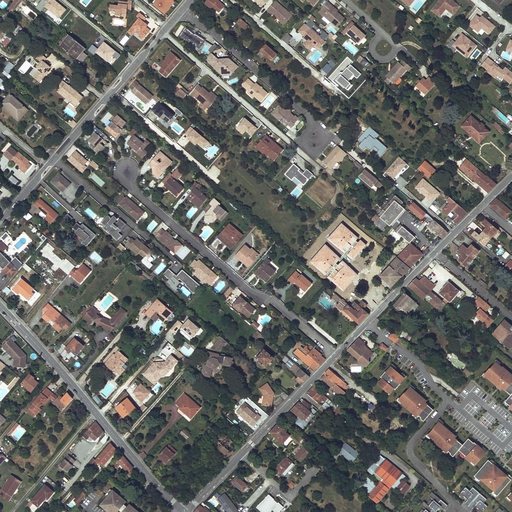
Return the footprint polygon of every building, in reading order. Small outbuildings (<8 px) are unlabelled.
[(15,0),(9,8),(13,11),(20,3),(16,0),(15,0)] [(122,1),(122,6),(118,5),(110,5),(109,11),(115,12),(115,15),(121,16),(121,13),(127,14),(127,10),(131,10),(132,1),(128,0),(128,2),(122,1)] [(157,0),(154,5),(164,14),(175,2),(173,1),(173,0),(157,0)] [(207,0),(204,3),(211,9),(213,7),(219,12),(225,6),(217,0),(207,0)] [(439,0),(432,10),(440,16),(444,11),(446,8),(449,11),(453,14),(460,6),(453,1),(452,0),(439,0)] [(268,9),(272,11),(271,12),(279,19),(280,19),(281,20),(281,21),(280,22),(284,25),(292,16),(289,12),(275,1),(268,9)] [(333,7),(327,2),(322,8),(327,13),(324,16),(324,17),(322,19),(328,24),(330,21),(337,27),(344,18),(337,12),(332,8),(333,7)] [(318,12),(324,17),(324,16),(327,13),(322,8),(318,12)] [(495,26),(487,20),(486,21),(484,20),(485,19),(482,16),(480,18),(476,15),(469,25),(478,32),(481,28),(489,34),(495,26)] [(236,22),(243,28),(246,24),(240,18),(236,22)] [(313,21),(311,19),(306,25),(305,24),(298,31),(304,36),(303,37),(307,40),(313,46),(314,47),(316,45),(319,48),(325,41),(324,41),(329,35),(324,31),(320,35),(311,28),(315,23),(313,21)] [(344,30),(347,33),(359,43),(366,36),(361,31),(360,32),(358,30),(358,29),(354,25),(355,24),(351,21),(344,30)] [(180,36),(190,42),(191,41),(194,43),(193,44),(199,48),(205,40),(195,34),(194,34),(185,27),(180,36)] [(287,33),(282,39),(283,40),(284,39),(288,42),(292,38),(287,33)] [(457,49),(462,54),(465,51),(467,51),(470,53),(476,45),(462,34),(457,40),(458,41),(456,43),(455,42),(452,40),(446,47),(454,53),(457,49)] [(70,36),(61,47),(68,52),(72,47),(75,50),(71,54),(82,63),(88,56),(83,52),(82,50),(84,47),(70,36)] [(303,44),(310,50),(313,46),(307,40),(303,44)] [(257,55),(261,58),(263,56),(267,56),(272,60),(277,54),(266,45),(264,46),(265,47),(265,48),(263,48),(257,55)] [(160,66),(161,67),(167,60),(169,59),(173,54),(171,52),(165,59),(160,66)] [(362,73),(351,64),(355,59),(347,52),(328,76),(324,73),(322,75),(341,90),(343,87),(348,91),(354,83),(351,81),(354,77),(357,79),(362,73)] [(44,75),(47,71),(50,67),(44,62),(47,59),(40,53),(36,58),(41,62),(36,68),(38,70),(32,76),(38,81),(40,78),(42,80),(45,76),(44,75)] [(181,60),(173,54),(169,59),(168,61),(167,60),(161,67),(162,68),(159,71),(166,77),(181,60)] [(218,60),(214,56),(208,62),(215,68),(214,68),(219,72),(227,72),(227,71),(230,74),(231,74),(237,67),(229,59),(224,59),(224,61),(222,61),(222,59),(218,60)] [(510,84),(511,81),(511,72),(505,67),(503,70),(499,67),(498,67),(494,64),(495,63),(488,58),(482,65),(489,71),(488,72),(492,75),(494,72),(498,75),(502,78),(503,78),(510,84)] [(319,74),(325,78),(336,63),(330,59),(319,74)] [(360,63),(368,70),(372,66),(364,59),(360,63)] [(386,77),(394,84),(406,69),(408,71),(411,68),(403,60),(400,64),(398,62),(391,71),(392,72),(390,73),(389,72),(386,77)] [(7,72),(5,74),(12,80),(14,78),(9,74),(7,72)] [(435,83),(428,77),(425,80),(426,81),(428,83),(432,86),(435,83)] [(425,95),(432,86),(428,83),(427,84),(425,82),(426,81),(425,80),(422,78),(420,81),(418,83),(415,86),(425,95)] [(76,96),(78,93),(79,92),(69,85),(69,86),(66,83),(62,81),(56,89),(59,92),(71,101),(70,102),(75,107),(79,102),(76,99),(77,97),(76,96)] [(242,85),(249,91),(255,96),(261,102),(268,94),(256,83),(255,84),(251,81),(247,86),(244,83),(242,85)] [(146,104),(153,96),(138,84),(137,85),(134,83),(130,87),(133,90),(132,91),(146,104)] [(191,95),(194,97),(195,96),(202,102),(207,107),(208,108),(216,99),(209,93),(202,88),(199,86),(191,95)] [(175,94),(182,100),(187,94),(186,94),(181,89),(180,89),(176,94),(175,94)] [(18,117),(26,108),(10,94),(2,103),(18,117)] [(468,96),(465,99),(471,104),(472,103),(473,104),(475,102),(468,96)] [(169,126),(174,121),(171,119),(174,115),(159,100),(151,108),(169,126)] [(2,103),(0,105),(18,121),(28,110),(26,108),(18,117),(2,103)] [(285,110),(279,105),(271,113),(279,120),(280,119),(283,122),(282,123),(286,126),(288,124),(290,122),(293,125),(299,119),(295,115),(294,117),(291,113),(287,114),(287,110),(285,110)] [(174,111),(180,115),(183,112),(177,107),(174,111)] [(105,129),(115,138),(118,134),(117,133),(121,129),(119,127),(120,125),(122,127),(126,122),(118,115),(105,129)] [(235,127),(241,132),(244,128),(249,132),(255,125),(244,116),(235,127)] [(463,127),(472,135),(473,134),(479,139),(482,135),(484,137),(488,132),(483,127),(484,125),(481,123),(480,124),(471,117),(463,127)] [(492,125),(498,130),(501,127),(496,122),(492,125)] [(204,148),(210,140),(190,125),(184,133),(204,148)] [(251,136),(258,128),(255,125),(248,133),(251,136)] [(150,143),(146,140),(143,143),(134,135),(137,132),(133,129),(129,133),(133,137),(127,143),(132,148),(140,154),(139,155),(143,158),(147,153),(144,150),(147,146),(150,143)] [(88,141),(95,146),(93,149),(96,152),(97,153),(103,146),(101,144),(99,142),(102,139),(104,140),(104,141),(107,137),(99,130),(96,133),(95,133),(88,141)] [(254,145),(260,151),(262,149),(269,155),(274,160),(283,150),(276,144),(274,147),(268,142),(270,139),(266,135),(258,144),(256,142),(254,145)] [(203,149),(211,156),(217,150),(209,143),(203,149)] [(323,163),(331,169),(339,160),(340,161),(347,154),(337,146),(323,163)] [(18,164),(17,165),(19,166),(18,168),(25,173),(31,165),(29,163),(30,161),(19,151),(11,160),(15,163),(16,162),(18,164)] [(68,159),(80,170),(84,165),(87,161),(76,151),(68,159)] [(151,161),(154,164),(155,163),(156,164),(155,165),(153,168),(154,169),(156,171),(154,173),(159,177),(172,162),(160,151),(151,161)] [(497,184),(487,175),(486,176),(466,159),(463,163),(461,162),(459,164),(459,163),(457,165),(460,167),(489,193),(497,184)] [(96,169),(99,166),(93,160),(90,164),(96,169)] [(425,161),(418,169),(428,178),(435,170),(425,161)] [(294,164),(285,174),(292,181),(295,177),(304,185),(314,175),(307,169),(304,172),(303,174),(299,171),(300,169),(294,164)] [(173,174),(177,177),(178,178),(183,171),(178,168),(175,172),(173,174)] [(359,176),(372,187),(374,185),(378,180),(365,169),(359,176)] [(173,175),(170,172),(162,182),(165,184),(164,185),(169,190),(170,189),(171,190),(170,191),(177,197),(184,188),(175,180),(171,177),(173,175)] [(60,174),(52,182),(63,193),(71,184),(60,174)] [(16,184),(19,181),(12,175),(8,179),(15,185),(16,184)] [(432,202),(440,192),(423,177),(414,187),(432,202)] [(378,180),(374,185),(379,189),(383,185),(378,180)] [(188,196),(191,199),(190,201),(192,202),(193,201),(196,203),(197,202),(200,205),(203,201),(204,202),(207,198),(199,191),(202,187),(198,184),(195,182),(189,188),(192,191),(188,196)] [(450,203),(442,211),(448,216),(457,224),(465,216),(464,215),(466,212),(458,204),(456,202),(449,197),(448,195),(445,198),(447,199),(447,200),(450,203)] [(395,196),(378,216),(379,217),(380,218),(388,225),(391,222),(392,223),(395,220),(393,219),(396,217),(397,218),(402,212),(401,211),(403,208),(400,205),(403,202),(395,196)] [(144,212),(139,208),(138,209),(136,207),(137,206),(126,197),(119,204),(138,220),(144,212)] [(206,218),(208,220),(210,222),(213,222),(217,217),(219,219),(222,215),(224,217),(228,213),(219,206),(220,204),(214,198),(209,203),(213,206),(215,208),(213,210),(211,208),(205,215),(206,218)] [(45,218),(51,223),(58,215),(40,199),(35,205),(47,216),(45,218)] [(510,211),(496,199),(490,205),(507,219),(509,217),(506,215),(510,211)] [(67,214),(72,208),(66,202),(64,205),(67,209),(64,212),(67,214)] [(409,207),(409,208),(421,219),(424,215),(426,213),(413,202),(412,204),(409,207)] [(28,220),(32,215),(28,211),(23,216),(28,220)] [(444,218),(438,213),(433,219),(434,220),(439,224),(444,218)] [(112,218),(108,215),(101,222),(105,225),(103,228),(107,231),(109,232),(108,232),(117,240),(122,235),(119,232),(121,230),(114,223),(118,219),(114,215),(112,218)] [(439,224),(434,220),(433,219),(429,216),(427,218),(432,222),(428,225),(440,235),(443,238),(449,233),(439,224)] [(382,230),(387,224),(380,218),(375,223),(382,230)] [(122,229),(126,224),(120,219),(116,223),(122,229)] [(484,231),(491,238),(497,230),(486,220),(483,223),(487,227),(484,231)] [(314,226),(321,232),(324,228),(318,222),(314,226)] [(80,226),(77,223),(75,226),(77,228),(74,232),(81,237),(79,239),(86,245),(96,234),(83,223),(80,226)] [(220,235),(224,238),(222,241),(228,246),(230,244),(233,246),(241,237),(237,233),(239,232),(229,224),(220,235)] [(397,232),(409,243),(414,237),(402,226),(397,232)] [(173,237),(166,231),(165,232),(161,229),(155,236),(174,253),(181,244),(176,240),(175,240),(172,238),(173,237)] [(472,235),(484,245),(491,238),(484,231),(480,235),(475,231),(472,235)] [(1,238),(4,241),(9,236),(6,233),(1,238)] [(431,244),(432,246),(435,247),(441,240),(438,237),(431,244)] [(149,258),(153,253),(146,247),(145,248),(142,246),(144,245),(137,238),(134,241),(131,238),(126,244),(137,255),(139,253),(144,258),(146,255),(149,258)] [(12,279),(19,271),(15,267),(11,262),(2,253),(7,247),(1,242),(0,242),(0,265),(2,267),(3,269),(2,270),(5,274),(7,273),(12,279)] [(183,246),(181,244),(174,253),(175,254),(183,246)] [(397,257),(410,268),(423,255),(422,254),(420,252),(418,250),(410,244),(397,257)] [(236,255),(244,261),(245,260),(250,265),(258,256),(250,250),(245,245),(236,255)] [(460,249),(472,259),(479,251),(472,245),(468,249),(463,245),(460,249)] [(252,248),(250,250),(258,256),(259,255),(252,248)] [(458,252),(462,256),(459,260),(466,266),(469,263),(472,259),(460,249),(458,252)] [(506,250),(502,255),(505,258),(510,254),(506,250)] [(236,255),(235,256),(249,267),(250,265),(245,260),(244,261),(236,255)] [(16,257),(11,262),(15,267),(20,261),(16,257)] [(380,276),(391,287),(402,276),(407,271),(406,270),(409,268),(410,268),(397,257),(390,266),(380,276)] [(254,273),(258,277),(259,275),(263,279),(267,282),(276,272),(268,265),(271,262),(266,258),(254,273)] [(192,268),(198,262),(195,259),(190,265),(192,268)] [(139,267),(131,261),(130,263),(133,265),(132,266),(137,270),(139,267)] [(203,277),(205,280),(208,282),(212,282),(215,278),(215,275),(202,263),(200,264),(198,262),(192,268),(195,270),(195,271),(197,270),(204,276),(203,277)] [(26,264),(23,267),(29,272),(32,269),(26,264)] [(72,276),(79,282),(84,276),(86,278),(91,271),(83,264),(77,271),(72,276)] [(195,292),(201,286),(182,270),(179,274),(177,276),(175,274),(168,268),(164,274),(170,279),(167,282),(171,286),(170,286),(175,291),(178,288),(177,286),(180,282),(178,280),(180,279),(186,285),(190,289),(191,288),(194,290),(193,291),(195,292)] [(192,273),(203,283),(205,280),(203,277),(204,276),(197,270),(195,271),(195,270),(192,273)] [(298,285),(305,291),(312,284),(301,274),(300,275),(296,271),(288,279),(293,284),(295,282),(296,281),(299,284),(298,285)] [(419,281),(431,291),(435,286),(429,281),(427,283),(425,281),(426,279),(423,276),(419,281)] [(20,292),(29,301),(34,294),(31,292),(34,289),(21,278),(12,289),(16,293),(18,291),(20,292)] [(447,305),(446,304),(441,300),(432,292),(431,291),(419,281),(416,278),(408,286),(423,299),(425,298),(437,309),(442,304),(445,307),(447,305)] [(478,282),(486,288),(488,286),(480,279),(478,282)] [(449,301),(450,302),(459,291),(449,282),(440,293),(444,297),(441,300),(446,304),(449,301)] [(226,298),(233,290),(230,288),(224,296),(226,298)] [(335,293),(341,299),(344,301),(348,304),(350,307),(351,306),(355,302),(355,301),(347,294),(345,296),(338,290),(335,293)] [(29,301),(20,292),(18,295),(28,304),(31,301),(29,301)] [(330,299),(337,304),(339,301),(341,299),(335,293),(330,299)] [(394,305),(399,310),(401,307),(408,313),(416,303),(404,293),(401,297),(402,297),(400,300),(400,299),(394,305)] [(489,326),(495,319),(486,312),(491,305),(479,296),(474,302),(478,306),(473,313),(489,326)] [(254,309),(250,305),(249,307),(246,304),(247,303),(240,297),(234,304),(248,317),(254,309)] [(172,313),(172,312),(158,300),(146,313),(153,318),(156,314),(155,314),(157,311),(159,313),(160,312),(161,312),(161,313),(162,314),(166,319),(167,318),(172,313)] [(342,304),(345,307),(343,310),(359,324),(369,314),(355,302),(351,306),(350,307),(348,304),(344,301),(342,304)] [(60,314),(48,304),(43,309),(47,312),(42,317),(49,322),(51,319),(54,321),(60,314)] [(84,317),(91,323),(94,320),(97,322),(96,324),(111,330),(126,312),(121,308),(110,321),(102,317),(101,318),(98,315),(98,314),(93,310),(95,308),(93,306),(91,308),(84,317)] [(79,313),(82,315),(87,309),(84,307),(79,313)] [(84,317),(91,308),(89,307),(87,309),(82,315),(84,317)] [(175,316),(172,313),(167,318),(170,321),(175,316)] [(71,324),(60,314),(54,321),(56,323),(53,326),(59,331),(63,327),(66,329),(71,324)] [(183,326),(178,321),(170,330),(174,333),(180,325),(193,337),(199,329),(189,320),(183,326)] [(511,326),(511,327),(508,325),(509,324),(506,321),(497,331),(496,332),(500,336),(499,337),(506,343),(507,342),(511,346),(511,344),(511,326)] [(404,328),(398,335),(406,341),(406,340),(402,336),(406,331),(411,335),(412,334),(404,328)] [(174,336),(169,331),(165,337),(170,341),(174,336)] [(402,336),(406,340),(409,341),(413,337),(411,335),(406,331),(402,336)] [(399,338),(393,332),(389,337),(395,343),(399,338)] [(211,348),(220,351),(228,343),(221,337),(211,348)] [(66,348),(70,352),(69,353),(74,357),(84,346),(75,338),(66,348)] [(359,364),(369,363),(369,357),(372,353),(363,345),(364,343),(358,338),(347,350),(358,359),(359,364)] [(15,360),(12,367),(21,371),(26,356),(10,339),(2,347),(15,360)] [(307,355),(309,353),(306,350),(303,348),(301,346),(302,344),(298,341),(294,345),(298,349),(294,352),(311,366),(314,362),(307,355)] [(307,355),(314,362),(311,366),(315,371),(325,360),(321,356),(322,355),(313,348),(310,352),(309,353),(307,355)] [(270,362),(274,358),(264,350),(256,359),(265,367),(270,362)] [(121,366),(128,359),(119,351),(115,355),(114,354),(111,357),(115,360),(108,367),(113,371),(114,369),(118,372),(122,367),(121,366)] [(220,354),(208,352),(206,359),(205,359),(204,363),(205,363),(202,374),(210,376),(210,375),(211,373),(209,372),(210,368),(214,369),(218,367),(219,363),(225,364),(231,366),(233,358),(226,357),(226,358),(220,357),(219,356),(220,355),(220,354)] [(161,377),(164,376),(178,361),(171,355),(165,362),(154,363),(144,374),(155,383),(159,379),(161,377)] [(111,357),(105,364),(108,367),(115,360),(111,357)] [(493,364),(484,375),(500,388),(502,387),(511,395),(505,402),(510,406),(510,407),(511,408),(511,367),(506,362),(506,363),(500,358),(494,364),(493,364)] [(210,368),(209,372),(211,373),(210,375),(214,376),(215,373),(216,373),(217,372),(218,372),(220,371),(221,370),(222,367),(222,366),(225,367),(225,364),(219,363),(218,367),(214,369),(210,368)] [(293,372),(299,377),(304,381),(310,376),(298,366),(297,367),(294,371),(293,372)] [(383,378),(378,384),(390,393),(394,388),(396,390),(401,384),(400,383),(405,377),(399,373),(398,374),(396,372),(397,371),(392,366),(387,372),(386,371),(381,377),(383,378)] [(468,377),(471,373),(466,368),(462,372),(468,377)] [(325,374),(343,390),(345,388),(347,389),(348,387),(347,386),(348,385),(329,369),(325,374)] [(39,382),(30,374),(21,384),(31,391),(39,382)] [(321,379),(342,397),(346,392),(343,390),(325,374),(321,379)] [(295,380),(301,385),(304,381),(299,377),(295,380)] [(142,402),(151,392),(141,382),(132,392),(142,402)] [(262,405),(272,407),(274,397),(272,397),(272,395),(274,395),(274,393),(268,384),(265,386),(264,385),(260,389),(264,395),(262,405)] [(200,394),(203,391),(197,386),(194,389),(200,394)] [(307,393),(319,403),(322,400),(324,402),(327,398),(314,387),(307,393)] [(405,392),(399,399),(405,404),(404,405),(417,416),(419,415),(421,417),(421,418),(424,421),(434,410),(424,401),(425,400),(410,387),(405,393),(405,392)] [(42,402),(44,403),(52,393),(45,388),(29,408),(33,411),(37,414),(41,410),(39,408),(41,406),(40,404),(42,402)] [(40,404),(41,406),(45,405),(50,399),(53,395),(52,393),(44,403),(42,402),(40,404)] [(63,398),(59,396),(57,398),(54,402),(53,403),(61,411),(72,398),(67,393),(63,398)] [(96,394),(92,397),(97,403),(101,400),(96,394)] [(176,403),(180,406),(179,408),(185,413),(191,418),(200,408),(184,394),(176,403)] [(116,408),(124,417),(135,408),(128,398),(116,408)] [(322,406),(327,410),(333,403),(328,399),(322,406)] [(291,410),(300,417),(296,423),(303,429),(310,420),(311,418),(314,415),(313,414),(316,412),(312,409),(311,410),(309,409),(311,407),(304,400),(300,404),(299,402),(291,410)] [(257,415),(252,411),(247,407),(248,406),(245,403),(237,412),(240,415),(242,413),(246,417),(251,421),(250,423),(253,426),(261,417),(258,414),(257,415)] [(327,410),(332,414),(333,412),(337,407),(338,407),(333,403),(327,410)] [(252,411),(257,415),(258,414),(248,406),(247,407),(252,411)] [(53,419),(45,413),(41,417),(49,424),(53,419)] [(240,415),(250,423),(251,421),(246,417),(242,413),(240,415)] [(103,432),(94,421),(82,436),(87,440),(91,436),(95,440),(99,435),(100,436),(102,436),(103,434),(103,432)] [(434,428),(428,435),(434,440),(434,441),(447,452),(448,451),(451,453),(450,454),(453,456),(459,450),(466,456),(466,457),(471,462),(472,461),(476,464),(486,452),(474,442),(474,443),(469,438),(463,445),(454,437),(455,435),(439,422),(433,428),(434,428)] [(270,432),(283,444),(289,437),(290,435),(277,424),(270,432)] [(188,437),(182,431),(180,433),(187,440),(188,437)] [(211,445),(228,460),(239,447),(222,432),(211,445)] [(289,437),(283,444),(286,446),(292,439),(289,437)] [(116,450),(110,443),(95,460),(100,465),(102,466),(116,450)] [(339,451),(342,454),(349,460),(356,451),(345,443),(339,451)] [(169,445),(167,447),(174,454),(177,452),(169,445)] [(174,454),(167,447),(159,456),(162,459),(161,460),(164,463),(165,462),(167,463),(174,454)] [(308,452),(303,448),(296,456),(302,460),(308,452)] [(356,451),(349,460),(352,462),(359,454),(356,451)] [(75,461),(69,455),(60,466),(67,472),(73,465),(72,465),(75,461)] [(117,459),(113,464),(117,468),(121,464),(129,475),(133,472),(131,469),(133,468),(122,455),(117,459)] [(368,495),(377,503),(390,489),(392,486),(395,489),(406,476),(380,455),(368,470),(380,481),(368,495)] [(276,468),(282,474),(292,462),(286,457),(280,463),(279,465),(276,468)] [(100,465),(95,460),(92,459),(88,463),(90,465),(91,466),(91,465),(96,469),(100,465)] [(439,459),(431,460),(433,467),(440,466),(439,459)] [(489,460),(475,476),(480,480),(481,479),(495,491),(494,492),(497,496),(511,480),(508,476),(506,478),(501,473),(502,471),(499,469),(498,470),(492,466),(494,464),(489,460)] [(231,481),(243,491),(249,485),(237,474),(231,481)] [(21,482),(11,475),(0,492),(0,495),(8,501),(21,482)] [(367,476),(359,486),(368,494),(376,485),(367,476)] [(410,486),(403,481),(396,489),(402,495),(410,486)] [(54,492),(45,484),(31,501),(34,503),(29,508),(32,511),(35,511),(39,507),(38,506),(46,497),(48,499),(54,492)] [(464,504),(468,507),(479,493),(472,487),(469,491),(465,487),(460,493),(468,500),(464,504)] [(85,496),(87,494),(83,490),(75,500),(79,504),(85,496)] [(124,504),(127,501),(123,497),(122,498),(119,496),(113,490),(102,503),(108,509),(111,511),(110,511),(117,511),(120,509),(124,504)] [(444,508),(447,505),(432,492),(429,495),(434,500),(429,505),(436,511),(442,506),(444,508)] [(479,493),(468,507),(471,510),(475,505),(482,511),(487,506),(483,503),(486,499),(479,493)] [(225,494),(217,500),(227,511),(235,511),(238,510),(225,494)] [(274,499),(269,494),(262,502),(261,502),(257,507),(261,511),(270,511),(273,509),(275,511),(278,511),(284,507),(279,502),(278,503),(274,500),(274,499)] [(436,511),(429,505),(424,501),(421,505),(426,509),(423,511),(436,511)] [(139,511),(138,511),(137,511),(132,508),(134,507),(130,503),(127,506),(123,511),(122,511),(139,511)]
